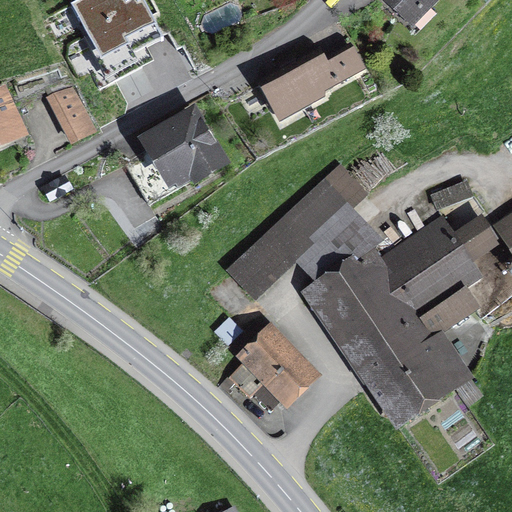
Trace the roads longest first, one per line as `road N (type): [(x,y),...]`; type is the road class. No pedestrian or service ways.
road 1 (secondary): [(0,253),(186,391),(301,511)]
road 2 (residential): [(0,205),(25,183),(278,40),(325,0)]
